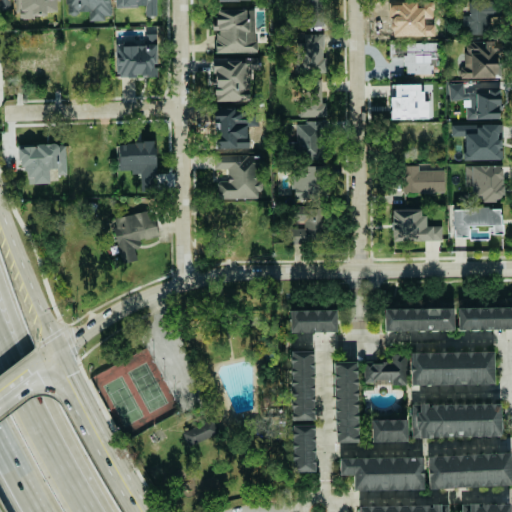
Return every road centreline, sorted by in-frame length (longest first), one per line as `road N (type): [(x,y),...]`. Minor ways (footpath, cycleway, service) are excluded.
road 1 (tertiary): [(511,267),(189,282),(118,309),(57,352)]
road 2 (residential): [(328,494),(320,462),(320,337),(506,337),(511,381)]
road 3 (residential): [(189,282),(181,0)]
road 4 (residential): [(363,272),(357,0)]
road 5 (residential): [(320,453),(511,445)]
road 6 (residential): [(183,106),(0,113)]
road 7 (primary): [(142,511),(57,352)]
road 8 (residential): [(337,502),(511,495)]
road 9 (primary): [(57,352),(0,224)]
